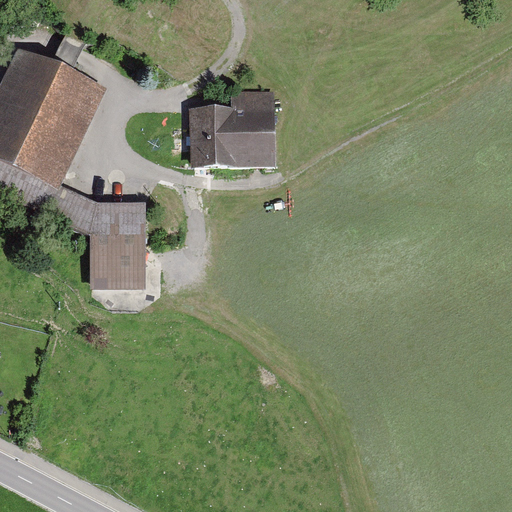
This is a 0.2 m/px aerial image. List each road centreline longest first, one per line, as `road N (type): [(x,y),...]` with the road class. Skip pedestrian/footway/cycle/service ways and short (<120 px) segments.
road 1 (track): [(511,48),(306,170),(246,187),(190,183)]
road 2 (track): [(132,92),(176,99),(232,65),(241,41),(233,0)]
